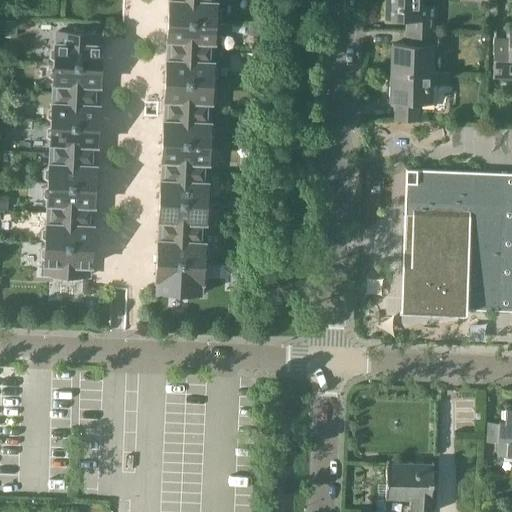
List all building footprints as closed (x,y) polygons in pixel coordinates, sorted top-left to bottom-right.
[(214,1),(214,0),(168,0),(168,19),(215,21),(215,18),(219,16),(220,7),(216,4),(216,1),(214,1)] [(407,30),(436,31),(437,5),(426,5),(426,0),(386,0),(386,15),(407,16),(407,30)] [(4,19),(4,36),(17,36),(17,20),(4,19)] [(215,24),(215,21),(168,19),(167,39),(169,39),(168,49),(212,51),(212,41),(214,41),(214,37),(218,35),(219,27),(215,24)] [(511,24),(510,25),(509,40),(495,39),(494,76),(511,76),(511,24)] [(53,62),(101,64),(101,44),(100,44),(100,33),(85,32),(83,28),(74,27),(72,31),(57,31),(56,42),(54,42),(54,45),(50,47),(50,56),(54,59),(53,62)] [(393,43),(392,71),(432,73),(432,72),(433,46),(436,46),(436,31),(407,30),(406,44),(393,43)] [(211,61),(212,51),(168,49),(168,59),(166,59),(165,79),(212,81),(212,78),(216,76),(217,67),(213,64),(213,61),(211,61)] [(100,84),(101,64),(53,62),(53,65),(49,67),(49,76),(53,78),(52,82),(54,82),(54,92),(97,94),(98,84),(100,84)] [(449,85),(449,73),(432,72),(432,73),(392,71),(391,99),(396,99),(396,119),(419,120),(420,101),(435,101),(435,84),(449,85)] [(0,76),(0,89),(11,90),(11,88),(0,76)] [(212,83),(212,81),(165,79),(164,99),(166,99),(165,109),(209,111),(209,101),(211,101),(211,97),(215,95),(216,86),(212,83)] [(36,121),(51,122),(98,124),(99,104),(97,104),(97,94),(54,92),(38,91),(36,121)] [(208,121),(209,111),(165,109),(165,119),(163,119),(162,139),(209,141),(209,139),(213,137),(214,128),(210,125),(210,121),(208,121)] [(254,115),(245,115),(245,123),(254,123),(254,115)] [(98,124),(51,122),(50,124),(46,126),(46,135),(50,138),(49,152),(94,154),(95,144),(97,144),(98,124)] [(209,145),(209,141),(162,139),(161,159),(163,159),(162,169),(206,171),(206,161),(208,161),(208,158),(212,156),(213,147),(209,145)] [(94,164),(94,154),(49,152),(48,166),(44,168),(44,177),(48,180),(48,182),(95,185),(96,165),(94,164)] [(244,165),(243,173),(252,174),(252,165),(244,165)] [(205,181),(206,171),(162,169),(162,179),(160,179),(159,199),(206,201),(206,198),(211,196),(211,187),(207,185),(207,181),(205,181)] [(411,303),(400,303),(400,313),(465,315),(465,307),(511,308),(511,172),(406,169),(402,275),(412,275),(411,303)] [(95,185),(48,182),(47,185),(43,188),(43,196),(47,199),(47,202),(49,202),(48,212),(92,214),(92,204),(94,205),(95,185)] [(206,205),(206,201),(159,199),(158,219),(160,219),(160,229),(203,231),(204,221),(205,221),(206,218),(210,216),(210,207),(206,205)] [(91,224),(92,214),(48,212),(48,222),(46,222),(46,226),(41,228),(41,237),(45,239),(45,242),(92,244),(93,224),(91,224)] [(203,231),(160,229),(159,239),(157,239),(156,259),(203,261),(204,258),(208,256),(208,247),(204,245),(204,241),(203,241),(203,231)] [(91,264),(92,244),(45,242),(45,245),(41,247),(40,256),(44,259),(44,262),(46,262),(45,274),(60,275),(62,278),(71,279),(73,275),(89,276),(90,264),(91,264)] [(203,261),(156,259),(155,279),(157,279),(157,290),(172,291),(174,295),(183,296),(185,292),(200,292),(201,281),(202,281),(203,278),(207,276),(207,267),(203,265),(203,261)] [(230,269),(229,289),(244,290),(245,270),(230,269)] [(498,442),(498,453),(511,453),(511,407),(506,407),(505,423),(499,422),(486,421),(485,442),(498,442)] [(386,511),(386,497),(413,497),(412,511),(429,511),(434,462),(387,462),(386,483),(379,483),(378,511),(386,511)]
